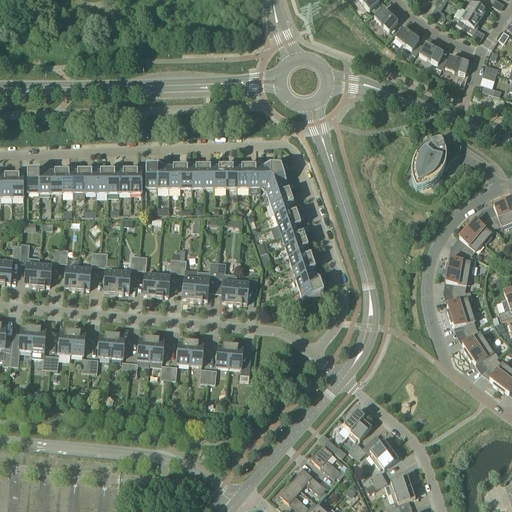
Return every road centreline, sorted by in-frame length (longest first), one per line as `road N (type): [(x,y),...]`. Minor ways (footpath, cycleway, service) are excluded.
road 1 (residential): [(0,158),(271,147),(292,153),(341,290),(343,312),(329,340)]
road 2 (residential): [(313,356),(289,336),(0,308)]
road 3 (residential): [(508,420),(453,377),(435,339),(427,290),(439,240),(455,220),(511,186)]
road 4 (residential): [(343,382),(371,316),(310,104)]
road 5 (unclassified): [(9,89),(280,81)]
road 6 (residential): [(347,82),(511,140)]
road 7 (residential): [(441,511),(419,451),(343,382)]
road 8 (residential): [(240,497),(343,382)]
